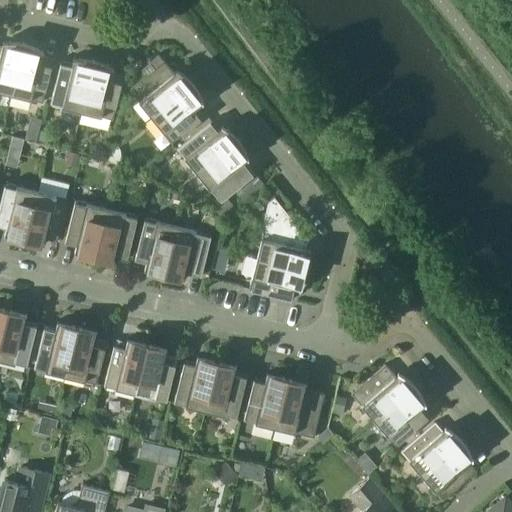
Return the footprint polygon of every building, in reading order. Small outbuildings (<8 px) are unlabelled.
[(0,90),(12,94),(22,50),(25,42),(20,41),(17,40),(14,40),(11,40),(8,40),(2,41),(1,45),(0,44),(0,90)] [(25,42),(22,50),(12,94),(43,101),(54,58),(44,55),(44,51),(43,50),(38,47),(33,44),(27,42),(25,42)] [(173,71),(164,60),(159,54),(150,62),(155,68),(129,88),(152,116),(187,88),(194,83),(191,79),(189,77),(187,75),(182,72),(179,70),(177,68),(173,71)] [(81,111),(92,67),(94,59),(87,57),(84,57),(78,57),(72,58),(71,62),(61,60),(50,103),(81,111)] [(94,59),(92,67),(81,111),(113,119),(123,75),(113,72),(114,68),(111,66),(106,63),(103,62),(100,61),(97,60),(94,59)] [(194,83),(187,88),(152,116),(172,141),(207,113),(201,105),(204,102),(203,98),(202,95),(200,93),(199,90),(197,87),(196,85),(194,83)] [(197,172),(232,144),(239,139),(236,135),(234,133),(232,131),(229,129),(224,126),(222,124),(219,127),(212,119),(177,147),(197,172)] [(239,139),(232,144),(197,172),(220,200),(255,172),(246,161),(249,158),(249,157),(248,154),(247,151),(245,149),(244,146),(242,143),(241,141),(239,139)] [(24,239),(36,190),(5,182),(0,203),(0,226),(6,228),(5,234),(24,239)] [(246,184),(236,193),(243,201),(253,193),(246,184)] [(36,190),(24,239),(44,244),(46,238),(57,241),(68,197),(36,190)] [(301,268),(309,270),(310,265),(310,262),(311,259),(311,256),(311,253),(310,250),(310,248),(306,247),(308,236),(293,233),(295,222),(274,197),(268,202),(262,227),(264,227),(257,257),(301,268)] [(94,256),(106,207),(75,199),(65,242),(76,245),(74,251),(94,256)] [(127,258),(138,214),(106,207),(94,256),(114,261),(116,255),(127,258)] [(164,273),(176,224),(145,216),(134,260),(146,262),(144,268),(164,273)] [(201,276),(211,233),(176,224),(164,273),(184,278),(186,272),(201,276)] [(309,270),(301,268),(257,257),(249,288),(293,299),(295,289),(300,290),(300,288),(302,286),(304,283),(305,281),(306,278),(307,275),(308,273),(309,270)] [(7,309),(0,337),(0,358),(26,365),(37,322),(26,319),(27,314),(7,309)] [(65,375),(77,326),(57,321),(56,327),(45,324),(34,367),(65,375)] [(96,383),(107,339),(96,337),(97,331),(77,326),(65,375),(96,383)] [(135,392),(147,343),(127,338),(126,344),(114,341),(104,384),(135,392)] [(166,400),(177,357),(165,354),(167,348),(147,343),(135,392),(166,400)] [(205,409),(217,360),(197,355),(196,361),(184,358),(174,402),(205,409)] [(217,360),(205,409),(236,417),(247,374),(235,371),(237,365),(217,360)] [(409,390),(416,385),(413,381),(408,377),(403,374),(398,371),(395,374),(385,363),(351,392),(375,420),(409,390)] [(287,377),(267,373),(266,378),(254,376),(244,419),(275,427),(287,377)] [(324,393),(305,388),(307,382),(287,377),(275,427),(314,436),(324,393)] [(416,385),(409,390),(375,420),(396,444),(430,415),(423,407),(426,404),(425,400),(424,397),(422,394),(421,392),(419,389),(417,387),(416,385)] [(48,403),(46,410),(55,412),(56,405),(48,403)] [(164,420),(154,418),(149,437),(160,439),(164,420)] [(422,474),(456,445),(462,439),(460,437),(455,432),(450,429),(448,427),(445,426),(442,428),(435,421),(401,450),(422,474)] [(462,439),(456,445),(422,474),(443,499),(477,469),(470,461),(473,458),(472,455),(471,452),(469,450),(468,447),(466,444),(464,442),(462,439)] [(238,473),(249,476),(252,464),(241,461),(238,473)] [(39,511),(49,472),(20,465),(17,481),(4,478),(0,494),(0,511),(39,511)] [(114,485),(125,488),(129,471),(118,468),(114,485)] [(379,511),(390,502),(369,478),(350,494),(363,508),(358,511),(379,511)] [(82,483),(80,489),(78,489),(74,489),(71,490),(70,491),(67,493),(65,494),(64,495),(63,496),(62,498),(61,499),(61,501),(58,500),(54,511),(103,511),(110,490),(82,483)] [(511,511),(511,504),(505,496),(486,511),(511,511)]
